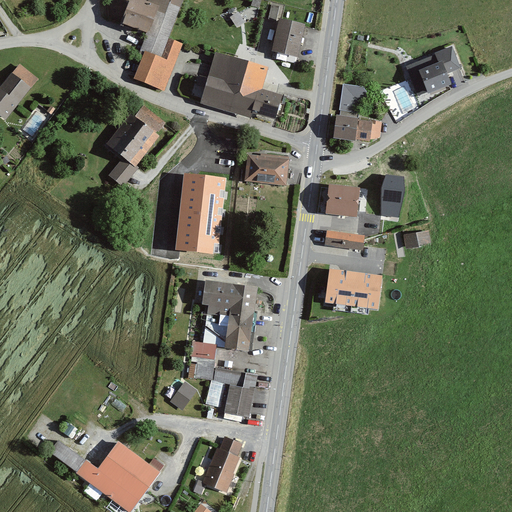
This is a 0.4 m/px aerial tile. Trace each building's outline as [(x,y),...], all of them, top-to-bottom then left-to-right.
[(147,32),(141,50),(144,51),(161,57),(168,38),(182,0),(130,0),(122,23),(147,32)] [(271,5),(268,19),(277,20),(280,6),(271,5)] [(306,24),(279,18),(271,51),(298,58),(306,24)] [(181,43),(168,38),(161,57),(144,51),(134,79),(163,90),(181,43)] [(439,61),(419,69),(428,93),(452,84),(448,73),(461,68),(452,45),(435,52),(439,61)] [(265,71),(216,56),(202,102),(273,123),(282,95),(260,89),(265,71)] [(0,85),(0,119),(3,122),(38,77),(18,62),(0,85)] [(362,86),(342,84),(339,109),(363,112),(366,93),(362,86)] [(162,122),(142,107),(133,120),(128,117),(107,146),(121,156),(108,173),(122,184),(157,136),(154,134),(162,122)] [(380,122),(334,116),(331,139),(366,144),(378,137),(380,122)] [(287,159),(246,154),(242,182),(284,187),(287,159)] [(187,174),(179,250),(216,254),(224,178),(187,174)] [(403,177),(386,175),(382,188),(381,215),(399,217),(404,190),(403,177)] [(358,188),(330,185),(327,212),(355,215),(358,188)] [(364,239),(364,236),(328,231),(326,244),(362,249),(364,239)] [(428,231),(405,235),(407,246),(430,242),(428,231)] [(381,277),(331,270),(327,300),(377,307),(381,277)] [(258,284),(202,276),(198,302),(207,303),(206,311),(227,314),(222,346),(248,350),(258,284)] [(195,375),(209,377),(214,344),(190,341),(188,355),(197,357),(195,375)] [(239,371),(214,365),(205,404),(218,407),(224,380),(229,381),(237,383),(239,371)] [(244,371),(241,384),(252,387),(255,374),(244,371)] [(237,383),(229,381),(223,410),(245,415),(252,387),(241,384),(237,383)] [(195,390),(185,383),(172,401),(182,408),(195,390)] [(218,450),(205,482),(225,490),(239,458),(236,457),(241,444),(225,438),(220,451),(218,450)] [(158,472),(119,443),(99,471),(59,442),(51,452),(130,510),(158,472)]
